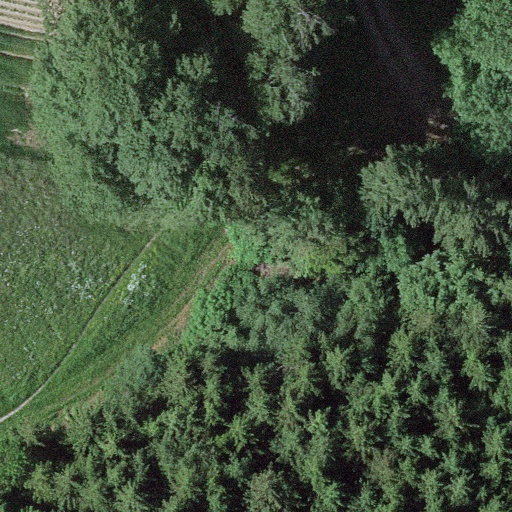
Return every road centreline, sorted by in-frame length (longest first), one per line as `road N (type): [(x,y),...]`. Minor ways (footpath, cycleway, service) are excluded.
road 1 (track): [(311,0),(292,58),(224,167),(150,240),(19,409),(0,419)]
road 2 (track): [(224,167),(451,121)]
road 3 (track): [(370,0),(400,64),(451,121),(511,151)]
